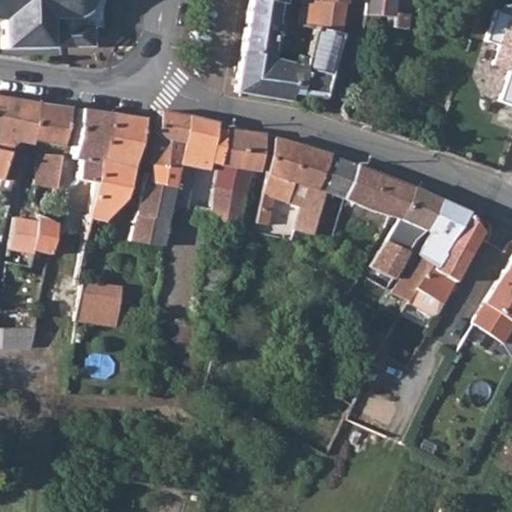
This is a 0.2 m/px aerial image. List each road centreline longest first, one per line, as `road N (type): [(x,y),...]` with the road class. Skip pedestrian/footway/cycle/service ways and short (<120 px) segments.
road 1 (tertiary): [(144,71),(169,91),(344,140),(511,209)]
road 2 (track): [(30,511),(46,406),(15,361)]
road 3 (secondary): [(0,73),(120,83),(144,71)]
